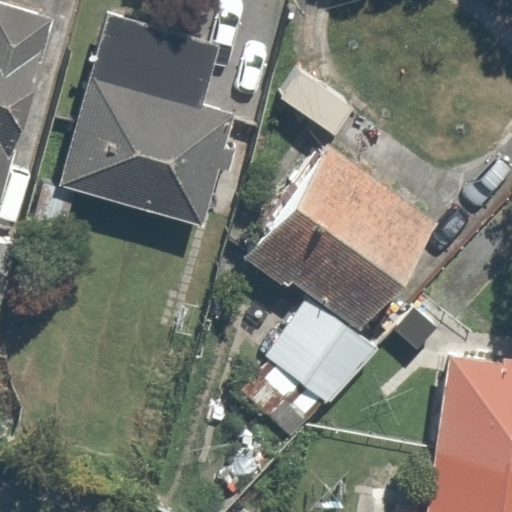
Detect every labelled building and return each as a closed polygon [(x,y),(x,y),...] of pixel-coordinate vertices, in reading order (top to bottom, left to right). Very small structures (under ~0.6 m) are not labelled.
[(0,0),(0,129),(29,0),(0,0)] [(204,23),(106,0),(92,0),(53,168),(200,203),(226,95),(190,86),(204,23)] [(345,314),(418,213),(302,127),(220,240),(288,290),(228,373),(298,424),(367,330),(345,314)] [(511,511),(511,325),(439,316),(422,444),(388,440),(378,511),(511,511)] [(193,511),(175,487),(139,511),(193,511)]
